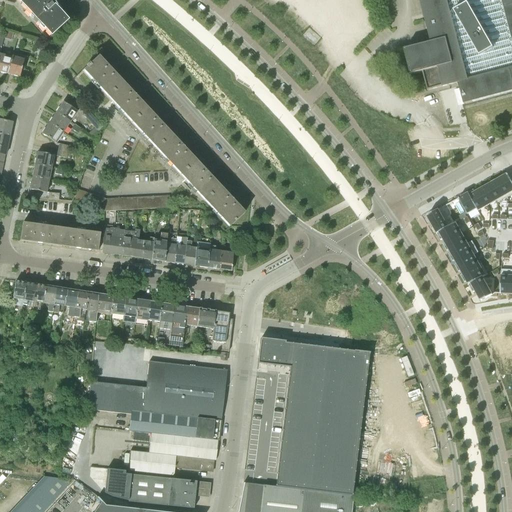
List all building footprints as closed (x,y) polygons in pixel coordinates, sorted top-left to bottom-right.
[(15,0),(51,38),(68,22),(68,21),(67,22),(56,10),(58,8),(54,4),(50,0),(48,2),(46,0),(15,0)] [(511,0),(422,0),(433,42),(433,43),(405,50),(405,51),(412,75),(423,72),(428,91),(459,83),(459,84),(460,87),(464,105),(511,92),(511,0)] [(309,32),(305,36),(313,43),(316,38),(309,32)] [(0,72),(8,74),(12,57),(0,54),(0,72)] [(12,57),(8,74),(20,77),(22,70),(23,70),(26,61),(17,58),(12,56),(12,57)] [(231,198),(172,134),(158,120),(99,56),(90,64),(89,63),(86,67),(86,68),(83,71),(156,149),(229,228),(245,213),(231,198)] [(56,113),(70,122),(77,112),(63,102),(56,113)] [(99,133),(104,128),(89,111),(84,116),(91,124),(86,128),(94,137),(99,133)] [(49,123),(63,133),(70,122),(56,113),(49,123)] [(0,120),(0,133),(10,136),(12,123),(0,120)] [(63,133),(49,123),(42,134),(56,143),(63,133)] [(77,133),(80,129),(74,125),(72,129),(77,133)] [(0,153),(5,155),(10,136),(0,133),(0,153)] [(58,150),(68,152),(69,146),(59,144),(58,150)] [(66,159),(74,160),(75,155),(67,153),(68,152),(58,150),(56,156),(66,158),(66,159)] [(35,165),(51,168),(54,156),(38,152),(35,165)] [(32,177),(49,181),(51,168),(35,165),(32,177)] [(511,182),(507,174),(498,179),(508,198),(511,195),(511,182)] [(49,181),(32,177),(30,190),(46,193),(49,181)] [(498,179),(488,185),(497,201),(498,203),(508,198),(498,179)] [(488,185),(479,190),(488,206),(497,201),(488,185)] [(74,201),(80,203),(84,192),(78,190),(74,201)] [(474,190),(468,193),(477,209),(478,211),(488,206),(479,190),(475,192),(474,190)] [(80,203),(85,205),(89,194),(84,192),(80,203)] [(468,193),(459,198),(467,214),(477,209),(468,193)] [(85,205),(91,207),(95,195),(89,194),(85,205)] [(91,207),(97,209),(101,197),(95,195),(91,207)] [(97,209),(104,211),(106,199),(101,197),(97,209)] [(104,211),(113,211),(113,199),(106,199),(104,211)] [(441,209),(427,216),(437,234),(451,226),(441,209)] [(97,252),(98,252),(100,234),(23,223),(20,241),(97,252)] [(451,226),(437,234),(441,241),(443,240),(445,243),(462,234),(456,223),(451,226)] [(102,253),(113,255),(115,228),(110,227),(110,229),(104,228),(102,253)] [(113,255),(122,256),(125,229),(115,228),(113,255)] [(122,256),(133,258),(136,230),(125,229),(122,256)] [(174,263),(185,265),(188,235),(187,235),(187,230),(183,229),(183,235),(182,234),(182,238),(180,238),(179,245),(176,245),(174,263)] [(133,258),(142,259),(143,241),(138,241),(140,230),(136,230),(133,258)] [(152,260),(164,262),(167,239),(167,238),(167,235),(160,234),(159,241),(154,240),(152,260)] [(445,243),(443,244),(447,251),(449,250),(451,254),(468,244),(462,234),(445,243)] [(185,265),(194,266),(196,248),(191,247),(191,242),(192,242),(192,235),(188,235),(185,265)] [(142,259),(152,260),(154,240),(154,239),(150,238),(149,242),(143,241),(142,259)] [(164,262),(174,263),(176,245),(177,240),(167,239),(164,262)] [(207,268),(210,246),(210,244),(197,242),(196,248),(194,266),(207,268)] [(451,254),(449,255),(453,262),(455,260),(457,264),(474,255),(478,253),(472,242),(468,244),(451,254)] [(207,268),(219,270),(221,252),(215,251),(215,247),(210,246),(207,268)] [(219,270),(231,271),(233,254),(221,252),(219,270)] [(457,264),(455,265),(458,272),(461,271),(463,275),(480,265),(474,255),(457,264)] [(463,275),(461,276),(464,283),(467,281),(469,285),(483,277),(483,278),(488,275),(482,264),(480,265),(463,275)] [(511,270),(501,270),(500,294),(511,294),(511,285),(511,270)] [(483,277),(469,285),(473,293),(475,292),(481,301),(493,295),(483,278),(483,277)] [(12,299),(24,301),(27,283),(16,281),(15,281),(12,299)] [(23,305),(33,306),(37,284),(27,283),(24,301),(23,305)] [(37,303),(43,304),(47,286),(37,284),(33,306),(37,307),(37,303)] [(47,312),(52,313),(57,287),(47,286),(43,304),(43,306),(48,307),(47,312)] [(59,306),(64,307),(67,289),(57,287),(52,313),(58,314),(59,306)] [(67,317),(73,318),(78,291),(67,289),(64,307),(69,308),(67,317)] [(80,310),(86,310),(89,292),(78,291),(73,318),(79,318),(80,310)] [(95,323),(96,320),(99,294),(89,292),(86,310),(86,311),(90,312),(88,322),(95,323)] [(111,316),(111,315),(113,296),(99,294),(96,320),(104,321),(105,315),(111,316)] [(111,315),(123,317),(126,298),(113,296),(111,315)] [(135,324),(135,320),(138,300),(126,298),(123,317),(122,322),(135,324)] [(148,322),(148,321),(150,301),(138,300),(135,320),(148,322)] [(148,321),(160,323),(162,303),(150,301),(148,321)] [(160,323),(172,324),(174,305),(162,303),(160,323)] [(184,329),(184,327),(187,307),(174,305),(172,324),(169,345),(182,347),(183,329),(184,329)] [(187,326),(198,328),(200,309),(187,307),(184,327),(186,328),(187,326)] [(213,330),(216,312),(216,311),(200,309),(198,328),(213,330)] [(213,330),(211,350),(229,352),(232,327),(228,327),(229,316),(217,314),(217,312),(216,312),(213,330)] [(511,334),(510,330),(492,337),(496,349),(511,342),(511,334)] [(369,354),(261,341),(259,364),(290,367),(276,487),(303,490),(352,496),(369,354)] [(52,358),(53,350),(47,349),(45,357),(52,358)] [(511,349),(499,355),(502,364),(511,360),(511,349)] [(78,361),(91,362),(92,354),(78,353),(78,361)] [(408,353),(402,354),(409,375),(415,374),(408,353)] [(511,360),(502,364),(506,373),(511,370),(511,360)] [(226,370),(149,362),(147,382),(144,382),(143,388),(90,382),(89,396),(88,410),(130,415),(131,411),(220,421),(223,397),(223,394),(226,372),(226,370)] [(218,440),(218,436),(220,421),(131,411),(130,415),(129,431),(151,433),(218,440)] [(214,460),(216,461),(218,441),(218,440),(151,433),(149,453),(130,451),(129,471),(160,474),(159,478),(173,479),(173,476),(174,476),(175,467),(213,472),(214,460)] [(131,475),(128,502),(194,509),(195,496),(208,498),(210,483),(173,479),(159,478),(131,475)] [(43,511),(73,480),(45,476),(10,511),(43,511)] [(237,511),(300,511),(303,490),(276,487),(243,483),(237,511)] [(350,511),(352,496),(303,490),(300,511),(350,511)] [(161,511),(106,506),(98,497),(97,498),(102,502),(94,511),(161,511)]
